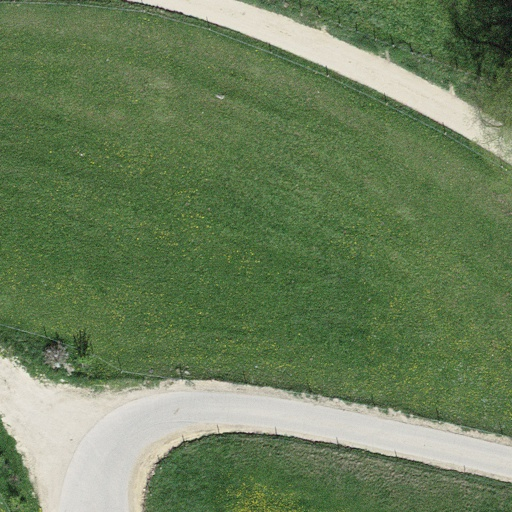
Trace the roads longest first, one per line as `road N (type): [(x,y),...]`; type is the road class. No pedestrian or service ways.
road 1 (track): [(511,462),(246,407),(174,408),(136,424),(112,455)]
road 2 (track): [(511,148),(357,68),(155,0)]
